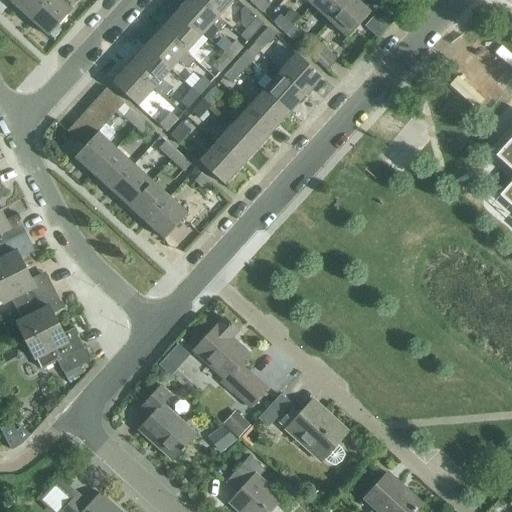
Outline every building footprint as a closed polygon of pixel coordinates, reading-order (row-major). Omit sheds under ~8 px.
[(16,0),(13,4),(31,20),(48,0),(16,0)] [(60,0),(48,0),(31,20),(49,36),(72,10),(60,0)] [(201,0),(187,0),(178,11),(204,35),(213,25),(219,31),(226,24),(220,18),(220,17),(201,0)] [(201,0),(220,17),(236,0),(201,0)] [(263,0),(251,0),(250,1),(263,13),(270,5),(263,0)] [(317,0),(312,6),(330,23),(349,0),(317,0)] [(357,0),(349,0),(330,23),(348,39),(372,13),(357,0)] [(178,11),(162,28),(188,52),(204,35),(178,11)] [(273,22),(286,34),(293,26),(280,14),(273,22)] [(364,29),(374,38),(387,22),(377,14),(364,29)] [(240,36),(248,43),(265,24),(257,17),(240,36)] [(293,26),(286,34),(299,46),(306,38),(293,26)] [(162,28),(145,46),(171,70),(180,60),(189,69),(197,60),(188,52),(162,28)] [(268,28),(256,41),(265,49),(277,36),(268,28)] [(235,41),(224,54),(231,60),(243,47),(235,41)] [(145,46),(129,64),(156,88),(166,97),(175,88),(164,78),(171,70),(145,46)] [(310,56),(326,70),(333,63),(317,48),(310,56)] [(247,51),(235,64),(243,71),(255,58),(247,51)] [(231,60),(224,54),(213,66),(220,73),(231,60)] [(297,55),(280,73),(307,97),(323,79),(297,55)] [(156,88),(129,64),(113,81),(139,106),(156,88)] [(243,71),(235,64),(225,76),(232,83),(243,71)] [(274,80),(264,91),(291,115),(307,97),(280,73),(275,67),(268,75),(274,80)] [(203,76),(192,89),(199,96),(211,84),(203,76)] [(214,87),(203,99),(211,107),(223,94),(214,87)] [(108,89),(100,98),(117,113),(125,104),(108,89)] [(199,96),(192,89),(180,101),(188,109),(199,96)] [(264,91),(248,108),(275,132),(291,115),(264,91)] [(100,98),(92,106),(109,122),(117,113),(100,98)] [(211,107),(203,99),(192,112),(200,119),(211,107)] [(92,106),(85,115),(101,131),(109,122),(92,106)] [(123,116),(136,128),(143,120),(131,108),(123,116)] [(248,108),(232,126),(258,150),(275,132),(248,108)] [(179,119),(171,112),(159,125),(167,132),(179,119)] [(85,115),(76,124),(94,140),(100,132),(101,131),(85,115)] [(143,120),(136,128),(148,140),(156,132),(143,120)] [(398,146),(410,153),(425,128),(413,121),(398,146)] [(182,123),(171,135),(179,142),(190,130),(182,123)] [(68,133),(85,149),(94,140),(76,124),(68,133)] [(232,126),(216,144),(242,168),(258,150),(232,126)] [(76,159),(93,175),(118,148),(100,132),(94,140),(85,149),(76,159)] [(511,137),(496,156),(511,170),(511,182),(500,196),(511,207),(511,137)] [(158,149),(172,161),(179,153),(166,141),(158,149)] [(242,168),(216,144),(199,162),(226,186),(242,168)] [(93,175),(111,191),(136,164),(118,148),(93,175)] [(179,153),(172,161),(184,172),(191,164),(179,153)] [(111,191),(129,207),(154,180),(136,164),(111,191)] [(197,182),(210,193),(215,187),(203,175),(197,182)] [(129,207),(147,223),(172,197),(154,180),(129,207)] [(172,197),(147,223),(166,240),(190,213),(172,197)] [(0,247),(27,234),(17,215),(7,221),(2,210),(0,211),(0,247)] [(0,282),(27,269),(22,259),(32,254),(28,246),(32,244),(27,234),(0,247),(0,282)] [(13,300),(18,309),(55,290),(50,280),(46,282),(42,274),(32,279),(27,269),(0,282),(0,296),(4,304),(13,300)] [(18,324),(27,342),(60,325),(54,314),(64,309),(55,290),(18,309),(24,321),(18,324)] [(267,393),(250,376),(240,367),(248,358),(230,340),(237,332),(225,322),(219,329),(218,329),(201,347),(213,358),(207,364),(226,382),(223,385),(251,411),(267,393)] [(60,325),(27,342),(37,361),(39,360),(44,370),(59,362),(65,375),(91,362),(75,329),(64,334),(60,325)] [(139,431),(172,461),(196,435),(162,405),(171,395),(161,386),(139,411),(148,420),(139,431)] [(272,426),(296,401),(285,392),(262,416),(272,426)] [(173,406),(185,414),(193,404),(181,395),(173,406)] [(291,411),(282,421),(323,459),(328,463),(335,466),(341,463),(345,455),(341,448),(337,444),(345,436),(333,425),(325,418),(328,414),(313,401),(298,417),(291,411)] [(240,408),(225,421),(240,438),(255,424),(240,408)] [(211,428),(221,452),(237,446),(228,422),(211,428)] [(239,511),(278,511),(274,508),(281,500),(258,479),(264,472),(250,458),(231,478),(243,489),(230,503),(239,511)] [(366,501),(377,511),(416,511),(422,506),(389,476),(366,501)] [(119,511),(100,494),(90,506),(77,495),(61,511),(119,511)]
